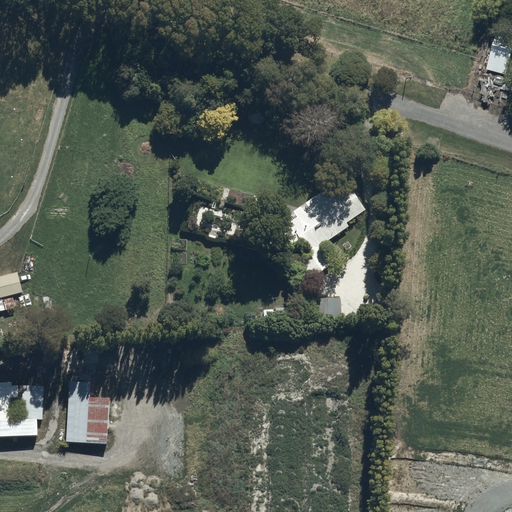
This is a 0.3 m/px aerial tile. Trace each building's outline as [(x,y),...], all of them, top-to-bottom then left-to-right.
[(507,76),(511,56),(511,49),(488,43),(481,69),(507,76)] [(265,124),(266,115),(263,111),(255,110),(248,117),(248,127),(257,130),(265,124)] [(273,229),(307,280),(334,263),(321,243),(366,212),(347,183),(273,229)] [(18,275),(0,279),(0,302),(23,296),(18,275)] [(310,296),(310,321),(340,321),(340,296),(310,296)] [(289,309),(275,310),(276,321),(290,321),(289,309)] [(90,383),(68,382),(65,442),(106,444),(109,400),(89,399),(90,383)] [(13,388),(12,386),(0,386),(0,440),(39,440),(38,422),(43,422),(43,388),(18,388),(13,388)] [(144,478),(144,486),(164,485),(164,473),(149,473),(149,477),(144,478)]
